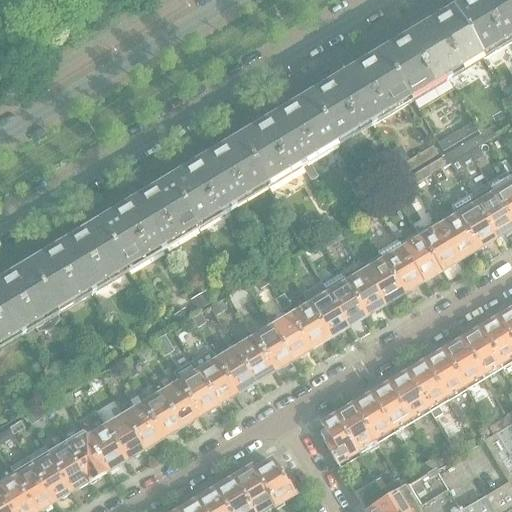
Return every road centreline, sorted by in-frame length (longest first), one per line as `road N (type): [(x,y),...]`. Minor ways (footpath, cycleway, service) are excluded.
road 1 (tertiary): [(0,226),(375,0)]
road 2 (residential): [(277,421),(511,279)]
road 3 (tertiary): [(229,0),(0,136)]
road 4 (residential): [(128,511),(277,421)]
